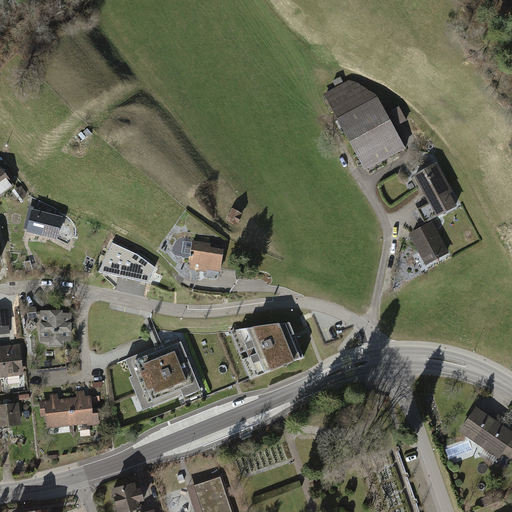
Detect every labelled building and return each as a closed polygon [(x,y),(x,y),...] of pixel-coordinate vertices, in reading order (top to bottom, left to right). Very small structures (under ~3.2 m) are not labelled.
[(324,94),(365,170),(406,148),(394,127),(406,120),(398,106),(387,112),(377,94),(357,83),(349,80),(344,83),(340,77),(332,81),(336,87),(324,94)] [(429,203),(449,192),(452,190),(437,162),(413,175),(429,203)] [(0,202),(17,190),(0,168),(0,202)] [(457,206),(449,192),(429,203),(417,209),(424,222),(436,215),(437,217),(457,206)] [(243,214),(232,208),(225,220),(236,226),(243,214)] [(63,216),(32,209),(27,231),(58,238),(63,216)] [(432,222),(409,234),(426,265),(449,253),(432,222)] [(201,242),(193,241),(189,264),(191,264),(190,271),(207,273),(208,271),(221,273),(225,250),(212,248),(212,244),(210,244),(211,238),(202,237),(201,242)] [(138,254),(113,242),(99,271),(148,282),(158,286),(162,276),(154,273),(158,266),(138,254)] [(8,312),(0,312),(0,336),(11,335),(8,312)] [(74,313),(43,313),(43,344),(74,344),(74,313)] [(289,322),(230,330),(250,379),(304,357),(289,322)] [(201,390),(180,337),(126,359),(133,376),(130,377),(144,410),(183,394),(184,397),(201,390)] [(21,346),(0,348),(0,378),(25,376),(21,346)] [(71,398),(74,425),(88,424),(88,426),(100,424),(99,412),(94,413),(93,404),(100,403),(99,396),(91,397),(91,395),(85,396),(85,390),(76,391),(77,397),(71,398)] [(74,425),(71,398),(58,399),(58,393),(50,394),(50,400),(40,401),(41,417),(46,416),(48,429),(74,425)] [(20,404),(0,407),(0,430),(23,427),(20,404)] [(511,439),(511,433),(473,409),(456,434),(496,460),(500,455),(509,461),(511,457),(511,440),(511,439)] [(194,511),(233,511),(222,476),(186,488),(194,511)] [(133,484),(111,490),(117,511),(130,511),(140,510),(138,504),(143,503),(139,489),(135,490),(133,484)]
